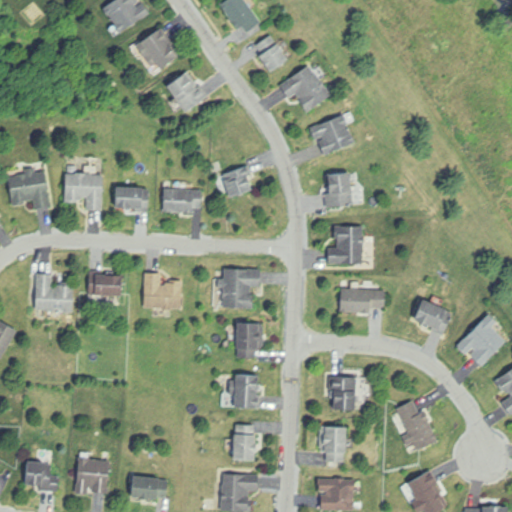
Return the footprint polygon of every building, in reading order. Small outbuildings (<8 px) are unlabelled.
[(115,0),(139,0),(141,2),(138,5),(144,0),(153,13),(122,35),(103,9),(115,0)] [(222,3),(226,0),(247,0),(262,22),(248,32),(243,26),(239,29),(228,13),(226,14),(220,5),(222,3)] [(153,66),(157,63),(161,69),(183,54),(171,37),(169,39),(161,27),(137,44),(153,66)] [(256,45),(271,34),(277,43),(279,42),(291,60),(272,74),(258,54),(261,52),(256,45)] [(280,83),(310,62),(317,71),(318,71),(323,78),(322,79),(327,87),(328,87),(333,94),(310,110),(304,102),(308,100),(304,94),(293,102),(280,83)] [(167,85),(186,71),(198,88),(202,85),(210,97),(187,113),(167,85)] [(345,112),(350,124),(348,125),(352,134),(354,133),(357,142),(325,156),(319,141),(325,139),(324,136),(316,139),(311,126),(345,112)] [(9,176),(14,203),(24,202),(23,200),(27,200),(27,198),(30,198),(31,200),(35,199),(37,208),(53,205),(47,169),(38,170),(36,164),(24,166),(25,172),(17,173),(18,175),(9,176)] [(223,172),(248,164),(251,172),(246,174),(246,176),(248,176),(253,190),(231,197),(223,172)] [(67,172),(76,172),(76,170),(88,171),(88,172),(105,173),(104,209),(87,208),(88,196),(81,195),(81,198),(78,198),(78,201),(66,200),(67,172)] [(331,193),(329,174),(351,171),(353,190),(355,190),(357,203),(327,207),(325,194),(331,193)] [(117,185),(145,186),(145,189),(151,189),(150,211),(136,211),(136,207),(116,206),(117,185)] [(165,187),(203,189),(203,208),(195,208),(195,212),(165,211),(165,187)] [(339,247),(339,238),(336,238),(336,225),(366,225),(366,235),(367,235),(367,253),(366,253),(366,264),(329,264),(329,247),(339,247)] [(224,266),(262,267),(261,286),(252,286),(252,295),(255,295),(254,308),(224,307),(225,296),(223,296),(224,288),(217,288),(217,275),(224,275),(224,266)] [(37,270),(55,271),(54,285),(57,285),(57,283),(64,283),(64,281),(75,282),(74,311),(35,309),(37,270)] [(145,270),(163,271),(163,284),(167,284),(167,281),(169,281),(169,278),(185,279),(183,308),(144,307),(145,270)] [(91,271),(124,273),(123,295),(90,293),(91,271)] [(341,311),(342,286),(388,287),(388,309),(373,308),(372,310),(372,312),(341,311)] [(414,318),(423,298),(449,309),(448,311),(453,313),(444,334),(433,329),(434,326),(414,318)] [(456,344),(491,310),(501,320),(495,326),(509,340),(484,364),(474,354),(478,351),(474,346),(466,354),(456,344)] [(0,318),(19,329),(2,360),(0,358),(0,318)] [(261,322),(261,324),(265,324),(265,344),(263,344),(263,348),(256,348),(256,357),(240,357),(239,349),(238,349),(237,322),(261,322)] [(505,389),(503,390),(496,380),(511,368),(511,413),(503,402),(511,395),(511,393),(510,391),(508,392),(505,389)] [(236,372),(259,373),(259,376),(260,376),(259,391),(258,391),(258,394),(261,395),(261,407),(235,406),(236,372)] [(330,374),(358,375),(357,409),(335,408),(335,388),(330,388),(330,374)] [(397,406),(415,397),(421,410),(426,408),(432,421),(431,422),(440,440),(418,450),(414,442),(409,444),(404,434),(409,431),(397,406)] [(255,423),(255,433),(257,433),(257,440),(258,441),(258,451),(255,451),(255,459),(235,459),(236,423),(255,423)] [(322,424),(348,424),(348,452),(346,452),(346,461),(327,460),(327,452),(322,452),(322,447),(320,447),(320,428),(322,428),(322,424)] [(80,455),(92,456),(91,458),(112,460),(109,492),(93,490),(94,485),(89,484),(88,493),(76,492),(80,455)] [(27,459),(47,461),(47,463),(54,464),(53,475),(61,475),(59,492),(41,490),(41,483),(35,482),(35,485),(25,484),(27,459)] [(410,481),(428,470),(435,480),(431,482),(447,507),(439,511),(428,511),(425,507),(420,511),(415,503),(420,499),(416,493),(418,493),(410,481)] [(224,472),(246,473),(246,475),(261,476),(260,491),(251,490),(251,495),(254,496),(253,511),(222,511),(223,499),(222,499),(222,490),(223,490),(224,472)] [(134,474),(160,477),(160,479),(170,480),(168,498),(158,497),(158,499),(150,498),(150,499),(140,498),(140,496),(131,496),(134,474)] [(319,477),(335,477),(335,475),(347,475),(347,477),(357,477),(357,491),(355,491),(354,502),(356,502),(356,508),(353,508),(353,509),(321,509),(322,493),(325,493),(325,490),(319,490),(319,477)]
